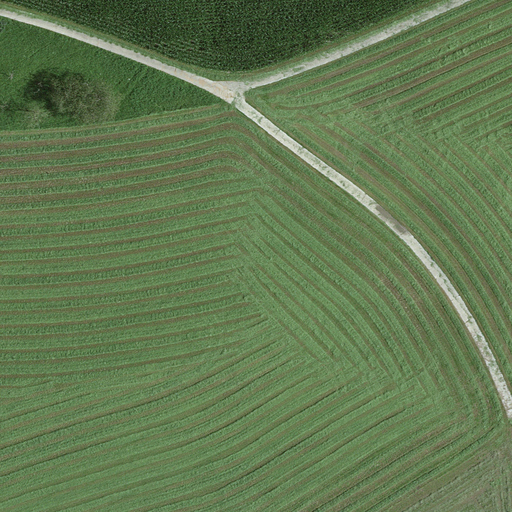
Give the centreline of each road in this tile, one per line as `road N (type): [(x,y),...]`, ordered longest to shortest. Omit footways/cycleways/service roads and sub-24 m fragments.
road 1 (track): [(0,13),(153,61),(226,95),(415,249),(470,323),(511,417)]
road 2 (track): [(226,95),(470,0)]
